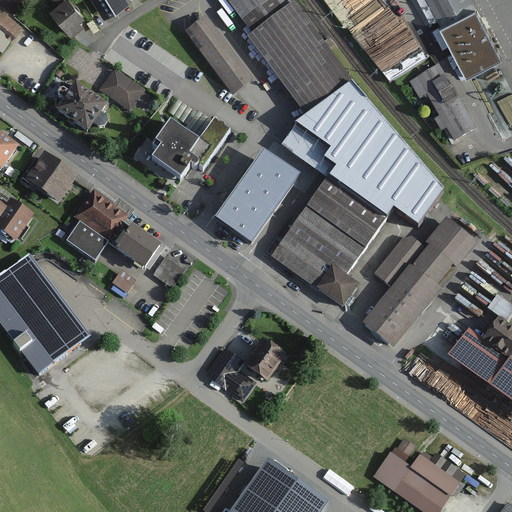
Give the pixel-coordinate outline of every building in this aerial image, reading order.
[(0,0),(0,1),(12,12),(19,3),(15,0),(0,0)] [(81,17),(66,0),(61,0),(48,12),(71,37),(82,27),(77,20),(81,17)] [(126,0),(92,0),(103,15),(126,0)] [(284,0),(221,0),(250,39),(245,42),(302,118),(347,84),(284,0)] [(469,0),(431,0),(442,20),(437,23),(468,79),(497,63),(467,9),(473,6),(469,0)] [(20,26),(0,11),(0,31),(10,39),(20,26)] [(432,58),(409,15),(396,22),(392,14),(380,20),(386,32),(368,41),(363,33),(360,34),(386,83),(432,58)] [(205,21),(187,34),(232,97),(250,84),(205,21)] [(438,68),(409,84),(418,100),(425,96),(453,144),(475,132),(438,68)] [(142,92),(114,72),(100,92),(129,112),(142,92)] [(291,131),(278,151),(325,183),(382,223),(390,213),(414,230),(441,194),(347,84),(302,118),(291,131)] [(103,107),(72,86),(53,113),(84,135),(90,126),(98,131),(105,121),(97,115),(103,107)] [(195,149),(167,129),(148,154),(155,159),(150,166),(176,186),(188,170),(199,178),(228,139),(212,127),(195,149)] [(0,171),(15,150),(0,140),(0,171)] [(295,180),(260,155),(213,222),(248,247),(295,180)] [(76,182),(42,159),(26,184),(59,207),(76,182)] [(382,223),(325,183),(271,260),(341,309),(356,288),(342,278),(382,223)] [(165,247),(90,197),(74,221),(80,225),(67,244),(93,262),(106,243),(148,272),(165,247)] [(3,213),(0,211),(0,236),(13,245),(30,220),(8,206),(3,213)] [(473,247),(443,223),(422,250),(391,291),(362,327),(391,350),(435,294),(431,290),(449,267),(454,271),(473,247)] [(408,239),(401,242),(374,278),(391,291),(422,250),(408,239)] [(90,338),(29,257),(0,279),(0,326),(38,377),(90,338)] [(186,271),(167,258),(155,277),(174,289),(186,271)] [(134,283),(120,274),(111,288),(124,297),(134,283)] [(511,327),(499,318),(484,340),(510,358),(511,354),(511,327)] [(511,404),(511,354),(510,358),(484,340),(469,329),(448,359),(511,404)] [(283,359),(260,344),(244,369),(266,384),(283,359)] [(238,374),(224,364),(215,377),(228,387),(238,374)] [(157,472),(145,457),(112,482),(123,497),(157,472)] [(411,472),(390,458),(376,477),(427,511),(437,511),(457,485),(419,459),(411,472)] [(207,511),(224,511),(227,508),(231,511),(236,502),(239,504),(257,475),(237,463),(207,511)] [(318,511),(325,503),(269,464),(234,511),(318,511)]
